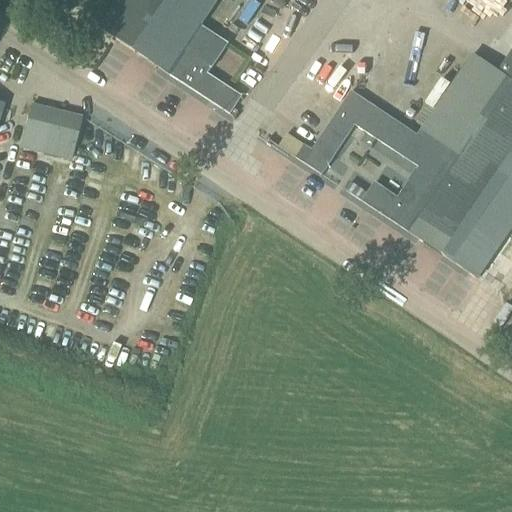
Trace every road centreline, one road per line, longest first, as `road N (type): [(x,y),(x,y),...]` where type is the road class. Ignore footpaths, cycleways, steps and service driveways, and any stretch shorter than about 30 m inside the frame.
road 1 (unclassified): [(511,372),(0,27)]
road 2 (unknown): [(211,169),(337,0)]
